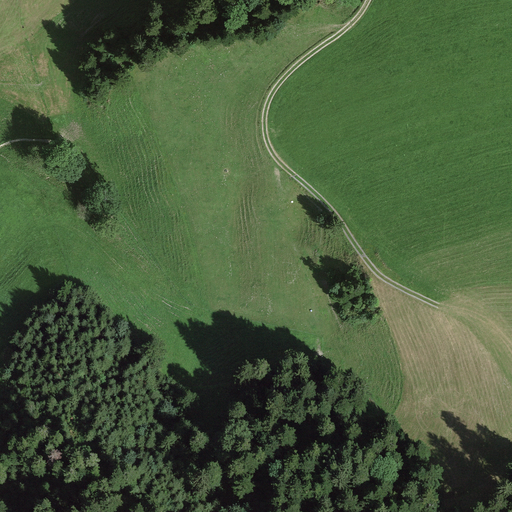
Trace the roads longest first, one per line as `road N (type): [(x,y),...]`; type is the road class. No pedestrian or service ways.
road 1 (track): [(436,306),(368,264),(332,210),(267,143),(265,111),(275,89),(368,0)]
road 2 (track): [(477,475),(451,492),(356,490),(335,511)]
